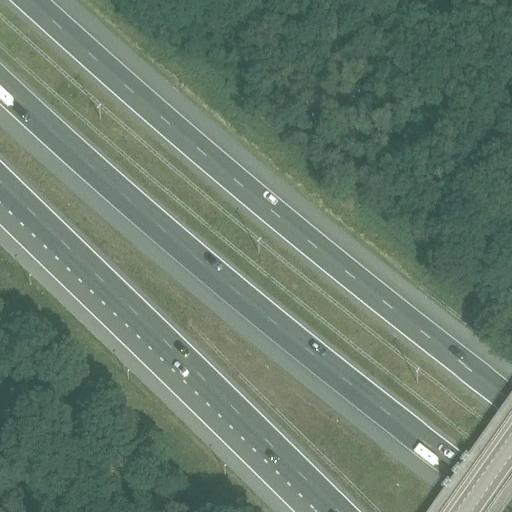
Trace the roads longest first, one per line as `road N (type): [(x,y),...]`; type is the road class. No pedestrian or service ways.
road 1 (motorway): [(0,83),(163,232),(511,509)]
road 2 (motorway): [(511,402),(189,141),(29,0)]
road 3 (motorway): [(0,184),(331,511)]
